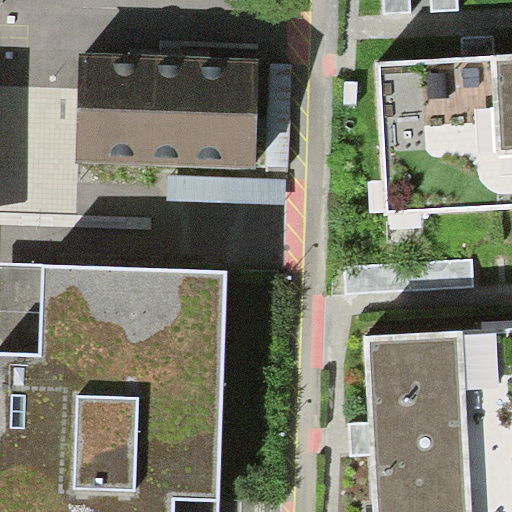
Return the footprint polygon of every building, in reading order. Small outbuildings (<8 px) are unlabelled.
[(389,0),(389,10),(466,7),(466,0),(389,0)] [(511,54),(378,62),(386,213),(511,206),(511,54)] [(81,63),(79,162),(261,165),(263,66),(168,65),(81,63)] [(2,88),(0,210),(45,211),(46,137),(76,137),(76,90),(2,88)] [(227,267),(41,264),(39,351),(18,351),(0,350),(0,511),(174,511),(175,501),(223,502),(227,267)] [(511,511),(511,327),(367,337),(377,511),(511,511)]
